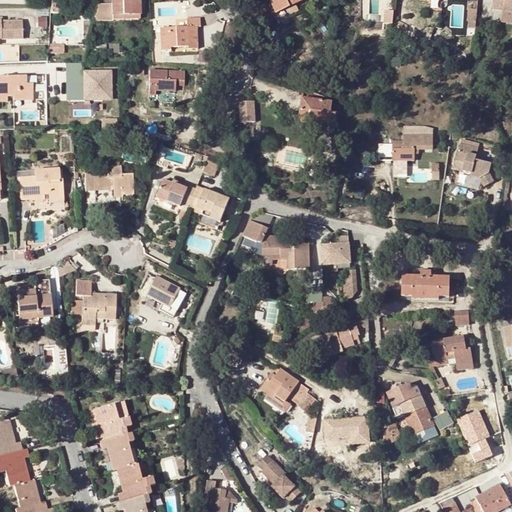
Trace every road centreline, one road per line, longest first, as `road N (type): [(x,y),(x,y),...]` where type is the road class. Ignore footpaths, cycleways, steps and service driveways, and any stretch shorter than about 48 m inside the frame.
road 1 (residential): [(257,203),(211,301),(206,370),(217,418),(268,511)]
road 2 (residential): [(257,203),(493,254)]
road 3 (residential): [(222,0),(227,49),(217,84),(257,203)]
road 4 (residential): [(511,436),(494,369),(487,293),(493,254)]
road 5 (residential): [(0,397),(56,408),(84,511)]
road 6 (residential): [(123,255),(110,243),(78,239),(44,257),(0,262)]
